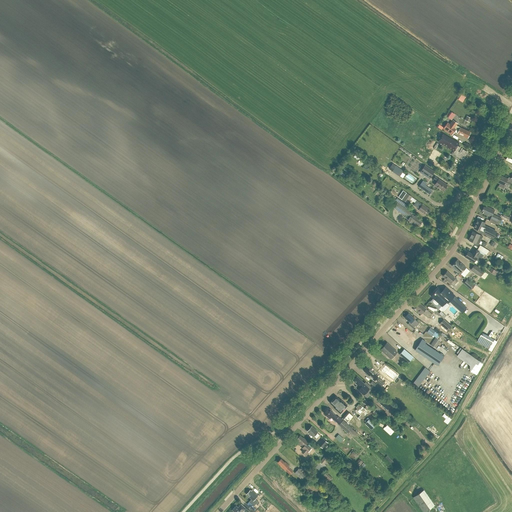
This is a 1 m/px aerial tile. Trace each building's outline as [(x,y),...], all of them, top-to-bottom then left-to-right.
[(470,132),(456,126),(457,124),(452,120),(450,124),(447,123),(443,129),(451,136),(454,132),(457,134),(468,138),(470,132)] [(459,146),(458,145),(459,144),(444,135),(440,142),(443,144),(454,151),(453,153),(461,158),(464,152),(463,152),(464,150),(461,148),(461,147),(460,146),(459,146)] [(413,158),(408,166),(418,172),(423,164),(413,158)] [(421,171),(430,177),(434,172),(425,165),(421,171)] [(396,166),(393,170),(392,171),(397,175),(401,169),(396,166)] [(511,176),(511,178),(508,177),(508,179),(498,175),(495,181),(500,183),(498,186),(503,188),(505,184),(510,186),(511,181),(511,176)] [(436,182),(434,185),(443,191),(447,185),(435,177),(433,179),(436,182)] [(423,181),(419,187),(429,194),(432,190),(425,186),(426,183),(423,181)] [(407,203),(410,199),(412,197),(403,190),(398,197),(407,203)] [(423,212),(427,214),(430,209),(422,204),(422,205),(416,201),(413,205),(419,209),(418,210),(422,213),(423,212)] [(409,211),(402,206),(397,203),(393,208),(399,212),(405,216),(407,214),(409,216),(406,221),(411,224),(412,222),(418,226),(422,221),(411,214),(412,213),(409,211)] [(494,210),(486,206),(485,208),(484,207),(482,211),(483,211),(483,213),(491,217),(489,221),(498,225),(500,220),(497,219),(498,217),(492,214),(494,210)] [(480,222),(477,220),(473,228),(479,231),(479,232),(491,238),(494,232),(483,226),(484,223),(480,221),(480,222)] [(483,236),(472,231),(468,240),(474,243),(474,244),(478,246),(483,236)] [(488,256),(490,252),(488,251),(480,245),(477,249),(486,255),(488,256)] [(465,257),(473,262),(474,263),(476,260),(480,262),(484,255),(480,253),(480,252),(476,250),(475,251),(474,250),(471,253),(468,252),(465,257)] [(503,257),(498,253),(495,259),(500,262),(503,257)] [(460,274),(466,268),(457,260),(452,266),(460,274)] [(481,277),(485,271),(474,264),(470,269),(481,277)] [(449,287),(451,284),(450,283),(455,279),(447,271),(443,276),(445,279),(443,281),(449,287)] [(471,290),(474,286),(467,279),(463,283),(471,290)] [(454,296),(445,288),(441,292),(438,289),(431,296),(442,306),(446,301),(448,303),(449,301),(454,296)] [(432,314),(419,302),(414,307),(418,311),(421,314),(422,313),(428,318),(432,314)] [(435,311),(434,312),(442,317),(444,319),(447,316),(441,311),(439,313),(437,311),(435,311)] [(417,326),(419,323),(408,314),(405,318),(410,322),(408,324),(413,328),(415,325),(417,326)] [(448,330),(451,326),(443,319),(439,323),(448,330)] [(478,342),(490,348),(494,340),(482,333),(478,342)] [(436,348),(441,341),(435,337),(430,345),(436,348)] [(437,366),(444,356),(425,344),(426,342),(422,339),(415,350),(437,366)] [(391,359),(397,352),(387,343),(381,350),(391,359)] [(477,374),(485,363),(463,348),(458,356),(471,365),(469,368),(477,374)] [(409,362),(413,357),(404,349),(400,354),(409,362)] [(377,377),(374,374),(366,367),(363,370),(367,374),(367,375),(370,378),(371,377),(374,380),(375,380),(376,381),(377,381),(382,385),(384,383),(379,378),(378,379),(377,377)] [(414,382),(419,386),(431,371),(426,367),(414,382)] [(390,369),(388,371),(384,368),(381,371),(386,375),(394,381),(398,375),(390,369)] [(356,383),(360,388),(358,390),(364,395),(371,387),(369,385),(365,382),(364,383),(358,378),(356,377),(353,380),(356,383)] [(336,396),(333,399),(330,402),(334,406),(333,407),(340,413),(343,409),(347,406),(341,399),(340,400),(336,396)] [(391,404),(383,397),(379,402),(387,409),(391,404)] [(359,417),(361,420),(372,409),(368,405),(365,408),(360,403),(356,406),(358,408),(356,410),(361,415),(359,417)] [(329,409),(328,408),(324,413),(326,415),(326,416),(329,419),(331,417),(335,420),(339,424),(342,420),(338,416),(337,417),(334,414),(334,413),(332,412),(333,411),(330,408),(329,409)] [(343,419),(347,422),(352,417),(348,413),(343,419)] [(376,424),(369,418),(365,423),(371,429),(376,424)] [(350,430),(352,428),(343,420),(338,425),(348,433),(350,430)] [(317,438),(319,435),(317,433),(318,431),(312,426),(307,431),(313,437),(314,436),(317,438)] [(339,434),(336,437),(342,442),(345,438),(339,434)] [(303,438),(300,435),(297,439),(298,440),(297,441),(304,447),(303,448),(305,449),(303,452),(307,455),(309,453),(308,452),(312,447),(307,444),(309,442),(304,438),(303,438)] [(323,448),(328,442),(323,438),(317,444),(323,448)] [(391,463),(393,461),(387,455),(385,457),(391,463)] [(332,463),(328,459),(324,456),(320,462),(323,465),(326,462),(330,465),(332,463)] [(285,462),(281,459),(278,462),(281,465),(280,465),(285,470),(290,474),(293,471),(288,466),(289,465),(285,462)] [(299,468),(294,473),(302,480),(307,475),(299,468)] [(329,481),(332,477),(326,472),(323,475),(329,481)] [(427,489),(415,496),(423,511),(424,511),(436,506),(427,489)] [(258,495),(252,490),(251,491),(250,490),(246,494),(252,499),(249,501),(254,506),(258,501),(255,499),(258,495)]
